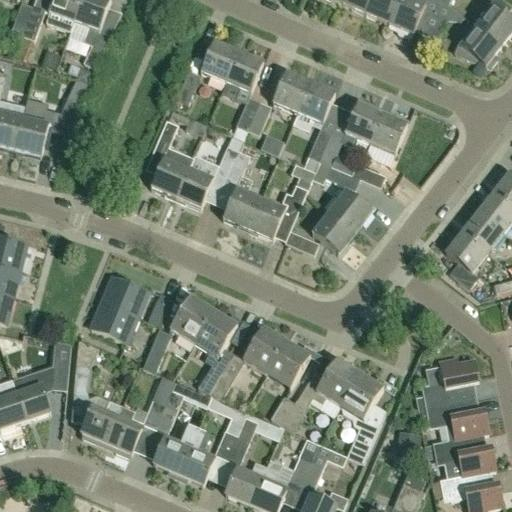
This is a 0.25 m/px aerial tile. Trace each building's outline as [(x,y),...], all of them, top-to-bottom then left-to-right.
[(69,38),(83,0),(54,0),(48,18),(49,18),(46,29),(69,38)] [(97,40),(98,36),(110,2),(109,0),(83,0),(69,38),(71,38),(75,28),(88,32),(83,48),(91,52),(83,69),(94,75),(108,45),(97,40)] [(342,11),(346,0),(319,0),(318,2),(342,11)] [(365,21),(373,0),(346,0),(342,11),(365,21)] [(401,0),(373,0),(365,21),(388,30),(401,1),(401,0)] [(434,20),(439,8),(442,0),(426,0),(422,10),(401,1),(388,30),(397,34),(396,37),(398,40),(407,44),(410,42),(422,15),(434,20)] [(446,11),(451,15),(451,14),(447,10),(451,0),(442,0),(439,8),(446,11)] [(490,0),(485,7),(504,22),(511,11),(496,0),(490,0)] [(22,41),(33,13),(20,8),(11,37),(22,41)] [(446,26),(451,15),(446,11),(439,8),(434,20),(446,26)] [(33,13),(22,41),(34,45),(44,16),(33,13)] [(475,33),(501,53),(511,38),(511,29),(491,13),(475,33)] [(497,65),(493,62),(501,53),(475,33),(467,27),(454,59),(474,67),(475,65),(485,73),(486,72),(489,75),(497,65)] [(226,88),(239,57),(213,47),(200,77),(226,88)] [(239,57),(226,88),(250,98),(263,68),(239,57)] [(187,111),(199,82),(187,76),(185,83),(175,106),(187,111)] [(297,119),(311,88),(286,78),(272,108),(297,119)] [(50,137),(63,140),(64,138),(64,136),(87,89),(88,88),(76,84),(60,118),(46,115),(47,109),(26,104),(22,123),(14,155),(40,161),(43,150),(47,151),(50,137)] [(311,88),(297,119),(322,129),(335,99),(311,88)] [(247,137),(260,107),(248,102),(235,132),(247,137)] [(260,107),(247,137),(258,142),(271,112),(260,107)] [(354,145),(369,151),(382,120),(358,110),(345,141),(344,141),(343,143),(341,148),(351,153),(354,145)] [(0,152),(14,155),(22,123),(0,117),(0,152)] [(382,120),(369,151),(394,161),(406,130),(382,120)] [(189,175),(193,164),(168,153),(178,131),(166,126),(145,175),(157,180),(151,194),(176,205),(189,175)] [(319,166),(331,138),(319,133),(307,161),(319,166)] [(331,138),(319,166),(331,171),(341,148),(343,143),(331,138)] [(216,211),(239,157),(227,152),(217,174),(193,164),(189,175),(176,205),(200,215),(204,205),(216,211)] [(260,205),(246,199),(252,186),(241,181),(250,162),(239,157),(216,211),(227,216),(223,225),(247,235),(260,205)] [(359,184),(359,185),(380,193),(385,182),(356,169),(351,181),(359,184)] [(359,184),(351,181),(330,172),(325,184),(354,196),(359,185),(359,184)] [(511,181),(508,178),(492,198),(511,214),(511,181)] [(309,188),(299,184),(287,212),(297,217),(309,188)] [(329,218),(355,238),(371,218),(346,198),(329,218)] [(502,239),(511,226),(511,214),(492,198),(476,218),(502,239)] [(260,205),(247,235),(272,246),(285,215),(260,205)] [(338,259),(355,238),(329,218),(313,239),(338,259)] [(487,259),(502,239),(476,218),(461,238),(487,259)] [(318,250),(289,238),(284,249),(313,261),(318,250)] [(471,279),(487,259),(461,238),(445,258),(458,268),(449,280),(469,296),(478,284),(471,279)] [(0,271),(19,277),(25,250),(0,243),(0,271)] [(0,300),(12,303),(19,277),(0,271),(0,300)] [(102,309),(136,324),(147,299),(112,284),(102,309)] [(511,293),(511,292),(511,284),(492,290),(494,297),(495,297),(496,302),(511,297),(511,293)] [(0,328),(5,330),(12,303),(0,300),(0,328)] [(169,333),(175,308),(154,303),(148,328),(169,333)] [(194,350),(214,319),(190,304),(170,336),(194,350)] [(125,349),(136,324),(102,309),(91,334),(125,349)] [(208,399),(221,379),(232,361),(223,355),(237,333),(214,319),(194,350),(207,359),(205,361),(206,366),(213,370),(198,393),(208,399)] [(159,335),(143,374),(154,379),(171,340),(159,335)] [(266,381),(286,350),(263,335),(243,366),(266,381)] [(99,356),(78,347),(74,397),(73,397),(71,426),(87,427),(82,438),(83,439),(82,442),(94,447),(96,444),(105,448),(122,411),(96,400),(89,403),(87,398),(89,373),(99,356)] [(286,350),(266,381),(289,395),(309,364),(286,350)] [(336,366),(334,369),(323,362),(294,410),(282,430),(293,437),(308,413),(307,412),(312,404),(322,410),(325,404),(339,412),(359,381),(336,366)] [(425,414),(476,404),(473,390),(478,389),(473,365),(457,369),(456,363),(439,366),(443,388),(428,391),(422,400),(425,414)] [(221,379),(208,399),(218,406),(231,385),(221,379)] [(386,417),(373,409),(382,395),(359,381),(339,412),(340,413),(341,420),(351,426),(352,431),(357,435),(346,462),(363,470),(366,461),(367,461),(378,435),(386,417)] [(0,434),(24,426),(15,400),(16,399),(13,389),(0,393),(0,434)] [(15,400),(24,426),(51,418),(42,391),(16,399),(15,400)] [(172,396),(165,411),(177,416),(183,401),(172,396)] [(282,430),(294,410),(284,403),(271,423),(282,430)] [(432,450),(488,439),(483,416),(479,417),(476,404),(425,414),(427,428),(436,433),(445,432),(448,446),(432,450)] [(146,422),(143,429),(144,430),(155,435),(165,412),(157,408),(153,406),(148,418),(146,422)] [(134,417),(122,411),(105,448),(115,453),(114,456),(128,462),(130,459),(131,459),(141,435),(129,430),(134,417)] [(166,440),(177,417),(165,412),(155,435),(166,440)] [(236,413),(232,424),(225,439),(215,461),(227,466),(245,423),(247,418),(236,413)] [(249,448),(257,428),(245,423),(227,466),(239,471),(249,448)] [(178,479),(197,435),(184,429),(175,449),(164,444),(154,469),(178,479)] [(203,490),(213,466),(201,460),(209,440),(197,435),(178,479),(203,490)] [(407,443),(407,456),(418,456),(418,436),(399,436),(399,444),(407,443)] [(439,487),(495,476),(491,453),(486,454),(483,441),(488,440),(488,439),(432,450),(435,464),(443,470),(459,467),(462,482),(439,486),(439,487)] [(310,470),(309,469),(317,450),(307,446),(295,475),(270,465),(268,472),(266,472),(250,510),(254,511),(278,511),(285,496),(290,487),(301,491),(310,470)] [(250,510),(266,472),(255,468),(250,481),(236,475),(226,500),(250,510)] [(310,470),(301,491),(313,496),(322,475),(310,470)] [(495,476),(439,487),(442,501),(451,507),(466,503),(467,511),(502,511),(498,489),(493,490),(491,477),(495,476)] [(418,511),(424,498),(421,497),(425,487),(406,479),(402,488),(393,511),(392,511),(418,511)] [(344,511),(348,504),(331,497),(325,508),(311,502),(306,511),(344,511)]
